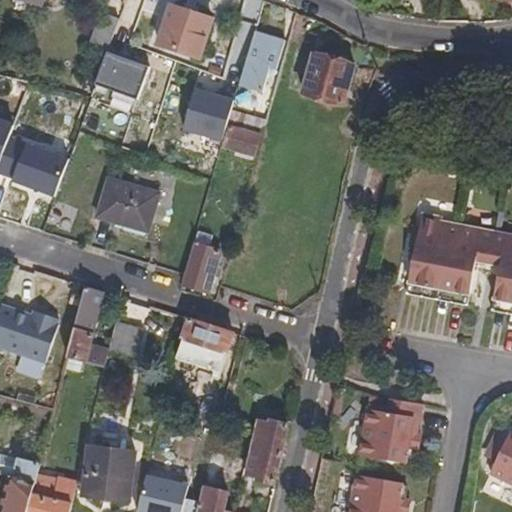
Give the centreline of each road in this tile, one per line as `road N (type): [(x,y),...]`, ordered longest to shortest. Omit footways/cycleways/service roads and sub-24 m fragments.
road 1 (residential): [(511,55),(486,70),(417,74),(383,101),(360,149),(319,343)]
road 2 (residential): [(319,343),(0,248)]
road 3 (residential): [(441,511),(460,368),(511,375)]
road 4 (residential): [(319,343),(278,511)]
road 5 (residential): [(511,40),(378,33)]
